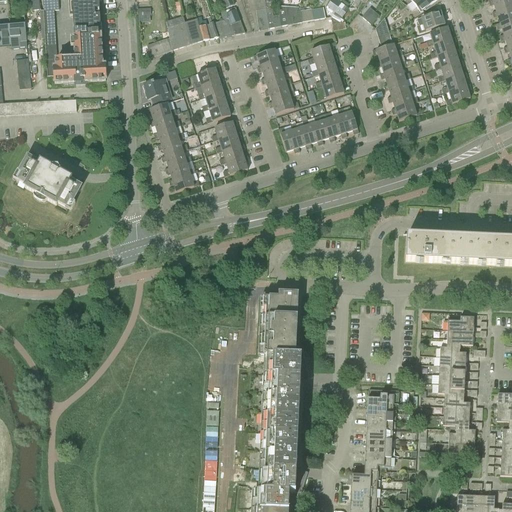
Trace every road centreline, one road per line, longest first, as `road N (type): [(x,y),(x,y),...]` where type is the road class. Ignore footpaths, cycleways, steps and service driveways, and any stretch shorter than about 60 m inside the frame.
road 1 (residential): [(134,246),(120,0)]
road 2 (residential): [(321,511),(325,481),(343,448),(342,291)]
road 3 (tertiary): [(225,229),(425,174)]
road 4 (residential): [(367,292),(375,225),(470,230)]
road 5 (residential): [(367,292),(511,296)]
road 6 (tertiary): [(0,273),(45,281),(136,260)]
road 7 (tertiary): [(134,246),(58,266),(0,258)]
road 8 (residential): [(372,147),(488,109)]
